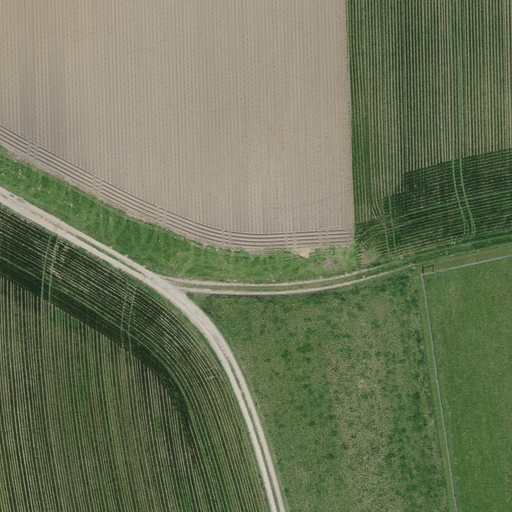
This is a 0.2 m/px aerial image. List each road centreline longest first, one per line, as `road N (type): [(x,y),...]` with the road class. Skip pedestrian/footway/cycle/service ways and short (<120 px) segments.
road 1 (track): [(160,280),(241,292),(310,286),(511,236)]
road 2 (unknown): [(160,280),(200,316),(235,373),(278,511)]
road 3 (track): [(160,280),(0,189)]
